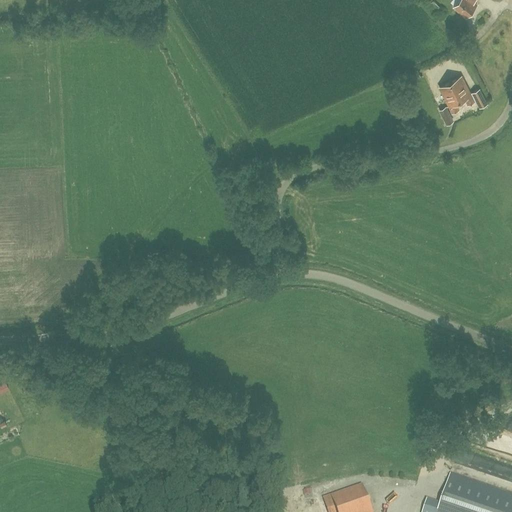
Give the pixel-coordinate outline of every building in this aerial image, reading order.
[(439,0),(432,5),(435,9),(442,4),(439,0)] [(459,0),(454,7),(466,16),(476,4),(474,1),(474,0),(459,0)] [(417,69),(403,76),(406,84),(421,78),(417,69)] [(458,78),(451,82),(460,100),(466,98),(469,104),(474,101),(465,83),(462,85),(458,78)] [(460,100),(451,82),(443,86),(446,92),(443,94),(452,112),(458,109),(455,103),(460,100)] [(487,104),(479,89),(472,93),(480,107),(487,104)] [(453,121),(446,107),(440,110),(447,124),(453,121)] [(32,366),(16,361),(12,372),(28,377),(32,366)] [(0,392),(9,389),(6,383),(0,385),(0,392)] [(511,456),(511,438),(507,437),(502,454),(511,456)] [(511,511),(511,497),(450,476),(437,511),(511,511)] [(372,511),(363,485),(331,496),(332,499),(325,501),(328,511),(372,511)]
